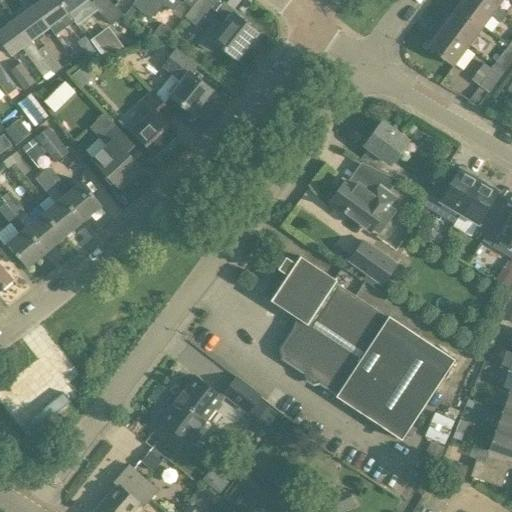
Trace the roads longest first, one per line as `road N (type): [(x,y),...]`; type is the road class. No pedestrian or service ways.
road 1 (residential): [(29,511),(367,63)]
road 2 (residential): [(312,22),(238,126),(170,198),(0,337)]
road 3 (unknown): [(214,265),(265,340),(405,437)]
road 4 (residential): [(511,150),(367,63)]
